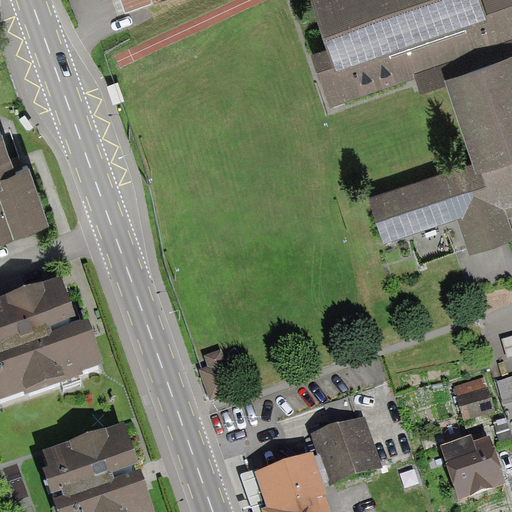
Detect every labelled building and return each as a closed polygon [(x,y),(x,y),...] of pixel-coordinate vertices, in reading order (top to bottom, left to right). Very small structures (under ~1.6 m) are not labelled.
[(437,77),(511,52),(511,5),(510,0),(301,0),(318,50),(304,54),(324,114),(437,77)] [(511,52),(437,77),(468,172),(367,204),(379,241),(455,216),(466,250),(504,238),(493,206),(511,199),(511,52)] [(117,83),(108,87),(114,104),(123,100),(117,83)] [(0,153),(0,240),(50,224),(30,163),(5,171),(0,153)] [(44,300),(0,316),(0,414),(93,381),(79,343),(62,349),(44,300)] [(211,367),(198,372),(209,401),(236,391),(219,347),(205,352),(211,367)] [(480,384),(451,392),(460,422),(489,414),(480,384)] [(361,426),(309,443),(325,491),(377,473),(361,426)] [(135,511),(113,445),(33,471),(46,511),(135,511)] [(485,450),(437,465),(450,506),(498,491),(485,450)] [(323,511),(306,465),(241,488),(249,511),(323,511)]
